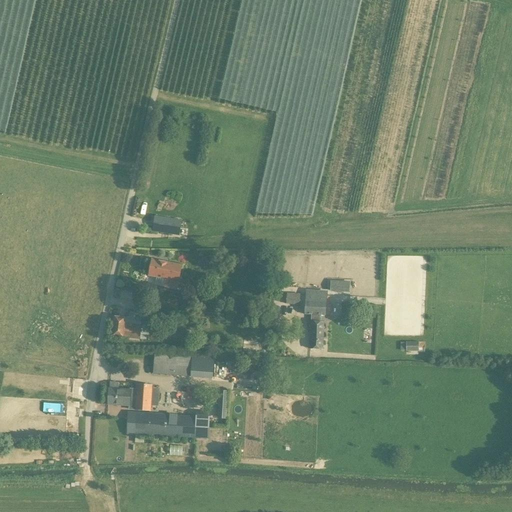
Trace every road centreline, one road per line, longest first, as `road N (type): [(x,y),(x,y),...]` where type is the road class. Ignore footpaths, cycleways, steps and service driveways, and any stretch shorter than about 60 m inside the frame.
road 1 (unclassified): [(85,463),(87,370),(175,0)]
road 2 (unknown): [(87,370),(230,372)]
